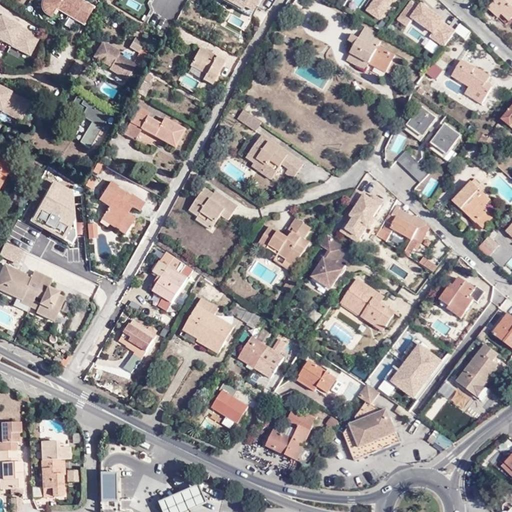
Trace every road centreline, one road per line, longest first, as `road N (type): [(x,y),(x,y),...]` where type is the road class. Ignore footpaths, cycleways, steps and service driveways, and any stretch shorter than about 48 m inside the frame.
road 1 (residential): [(66,384),(282,0)]
road 2 (residential): [(511,292),(368,159),(343,182),(270,209)]
road 3 (primary): [(268,490),(149,432)]
road 4 (primary): [(391,488),(351,501),(268,490)]
